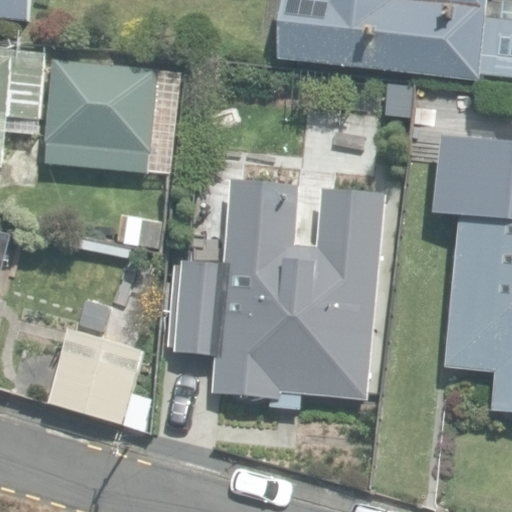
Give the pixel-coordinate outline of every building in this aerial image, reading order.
[(289,0),(283,62),(484,84),(485,75),(511,77),(511,15),(494,13),(495,0),(289,0)] [(0,171),(9,172),(13,135),(44,138),(53,55),(0,49),(0,171)] [(123,141),(150,144),(152,130),(173,132),(175,108),(170,107),(174,65),(101,58),(95,124),(125,127),(123,141)] [(291,176),(336,179),(345,76),(300,72),(291,176)] [(469,223),(454,364),(503,369),(499,411),(511,412),(511,147),(449,141),(441,221),(469,223)] [(274,412),(354,418),(355,398),(374,399),(391,201),(328,196),(324,245),(306,244),(311,185),(238,179),(219,395),(275,400),(274,412)] [(124,241),(166,249),(170,223),(128,215),(124,241)] [(48,317),(117,330),(118,322),(140,326),(150,275),(130,271),(132,261),(61,248),(48,317)] [(152,433),(199,438),(208,358),(202,357),(205,327),(164,322),(152,433)] [(52,403),(127,425),(146,356),(70,335),(52,403)]
